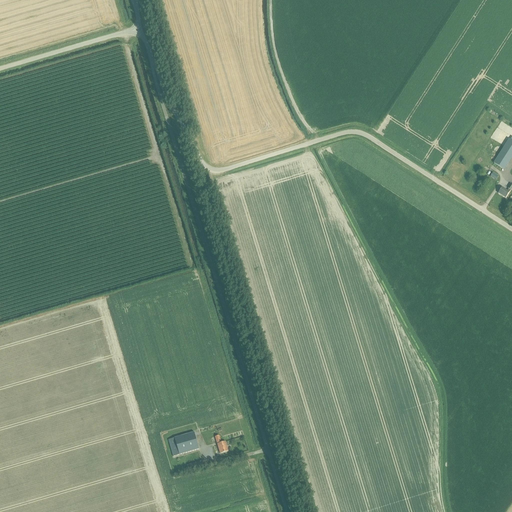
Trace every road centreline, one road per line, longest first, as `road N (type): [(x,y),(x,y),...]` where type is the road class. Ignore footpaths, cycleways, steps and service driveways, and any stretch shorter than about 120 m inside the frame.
road 1 (unclassified): [(278,511),(148,52)]
road 2 (unclassified): [(511,231),(355,131),(206,167),(148,52)]
road 3 (unclassified): [(0,69),(139,28)]
